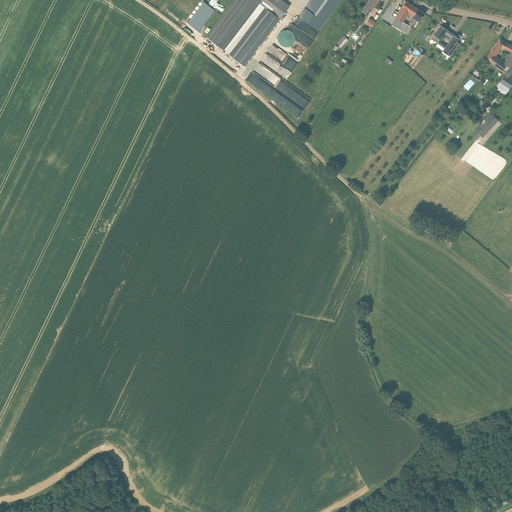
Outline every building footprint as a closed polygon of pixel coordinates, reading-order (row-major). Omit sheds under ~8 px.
[(234,0),(206,38),(243,66),(289,6),(280,0),(234,0)] [(310,0),(298,17),(318,31),(340,1),(338,0),(310,0)] [(369,0),(363,9),(364,10),(361,13),(367,17),(372,9),(372,10),(378,0),(369,0)] [(415,7),(406,1),(396,17),(403,21),(409,10),(415,14),(419,9),(415,7)] [(215,11),(203,2),(187,23),(198,32),(215,11)] [(419,9),(415,14),(408,25),(403,21),(396,17),(392,24),(404,31),(402,34),(407,37),(413,28),(412,28),(417,20),(419,22),(424,13),(419,9)] [(372,27),(376,21),(370,17),(366,23),(372,27)] [(214,26),(211,23),(203,31),(206,34),(214,26)] [(441,25),(434,34),(434,35),(440,40),(441,39),(445,34),(449,37),(452,33),(441,25)] [(283,48),(297,43),(291,28),(277,33),(283,48)] [(337,43),(341,47),(349,39),(345,35),(337,43)] [(452,39),(447,46),(444,49),(443,51),(447,54),(449,51),(453,53),(457,48),(460,44),(457,41),(459,38),(459,39),(459,38),(454,35),(452,39)] [(508,69),(510,67),(504,63),(500,60),(495,56),(502,47),(505,49),(508,44),(505,42),(500,39),(497,43),(486,58),(505,73),(508,69)] [(441,46),(444,49),(447,46),(440,40),(437,43),(438,44),(441,46)] [(511,65),(506,74),(505,74),(499,83),(498,82),(494,87),(496,88),(495,89),(505,95),(511,85),(511,77),(509,76),(511,73),(511,65)] [(468,91),(475,82),(476,83),(478,80),(477,80),(473,76),(472,75),(470,78),(470,79),(463,87),(468,91)] [(476,128),(477,128),(475,131),(483,138),(485,135),(498,121),(490,113),(476,128)]
